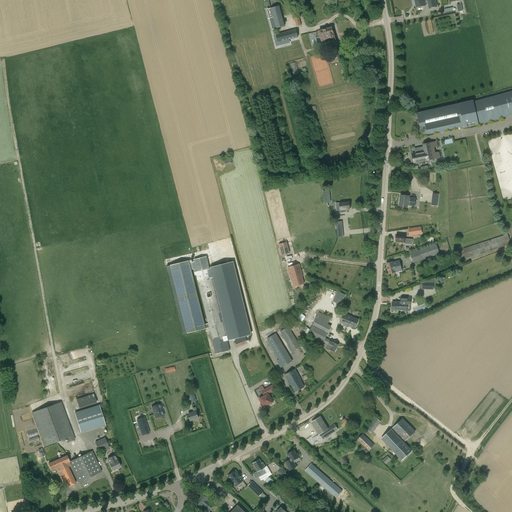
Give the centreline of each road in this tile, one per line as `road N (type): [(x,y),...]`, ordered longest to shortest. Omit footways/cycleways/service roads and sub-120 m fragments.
road 1 (tertiary): [(176,483),(327,401),(368,337),(387,134),(382,0)]
road 2 (track): [(3,58),(59,383)]
road 3 (track): [(360,353),(472,448)]
